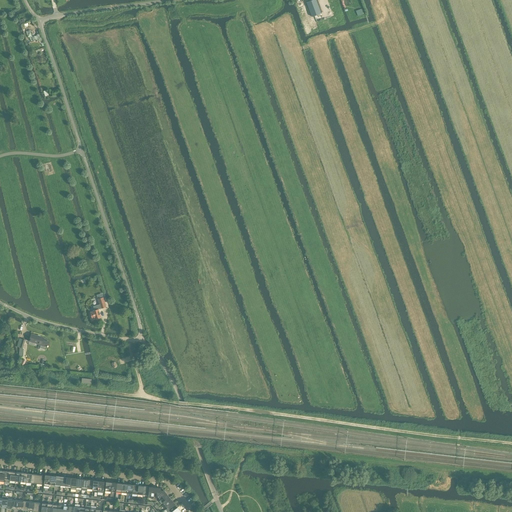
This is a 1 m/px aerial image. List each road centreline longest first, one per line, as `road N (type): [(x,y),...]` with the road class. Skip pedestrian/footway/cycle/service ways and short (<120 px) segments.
road 1 (track): [(511,443),(81,389)]
road 2 (unclassified): [(139,337),(40,21)]
road 3 (track): [(219,508),(245,456),(261,450),(511,477)]
road 4 (residential): [(191,511),(166,481),(0,462)]
road 5 (unclassified): [(139,337),(41,321),(0,302)]
road 6 (unclassified): [(40,21),(166,0)]
